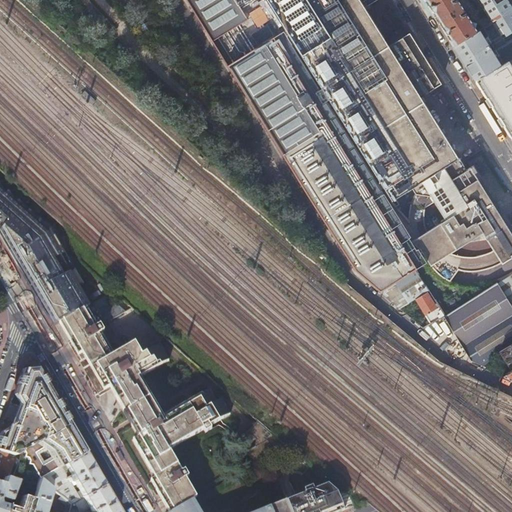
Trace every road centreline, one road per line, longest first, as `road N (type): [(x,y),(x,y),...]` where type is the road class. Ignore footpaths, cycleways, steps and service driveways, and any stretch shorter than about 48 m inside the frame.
road 1 (residential): [(511,389),(433,349),(346,279),(177,0)]
road 2 (secondary): [(135,511),(22,319)]
road 3 (residential): [(511,171),(403,0)]
road 4 (residential): [(389,511),(459,473),(511,430)]
